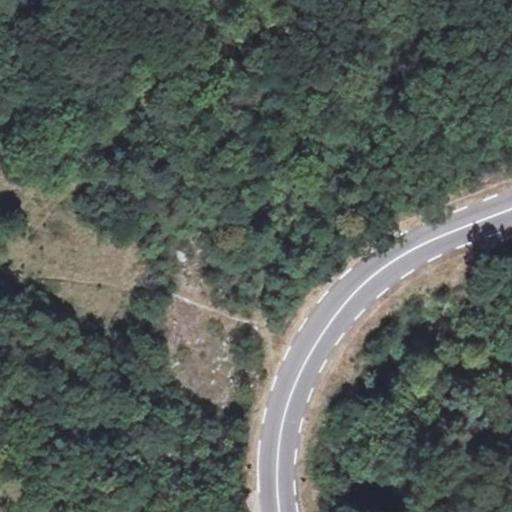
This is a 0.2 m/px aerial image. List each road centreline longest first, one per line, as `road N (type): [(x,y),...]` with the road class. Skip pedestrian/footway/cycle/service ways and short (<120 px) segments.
road 1 (secondary): [(511,207),(397,256),(320,329),(283,413),(278,511)]
road 2 (track): [(278,511),(135,436),(0,406)]
